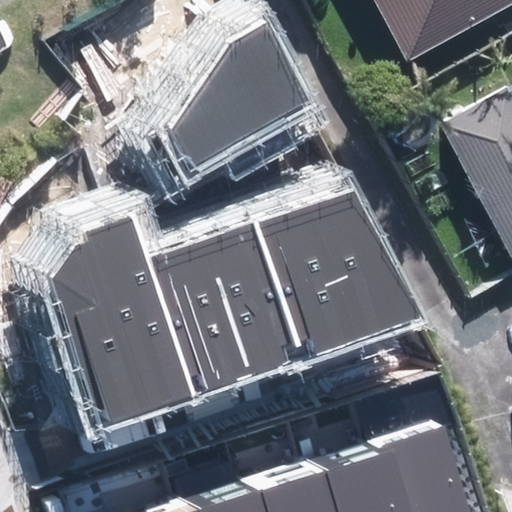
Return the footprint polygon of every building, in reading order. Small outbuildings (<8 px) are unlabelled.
[(372,0),(392,37),(462,0),(372,0)] [(511,82),(504,70),(433,110),(510,244),(511,242),(511,82)] [(296,189),(214,109),(113,211),(195,291),(296,189)] [(367,282),(315,228),(233,306),(285,360),(367,282)] [(219,511),(307,511),(303,494),(222,487),(219,511)]
